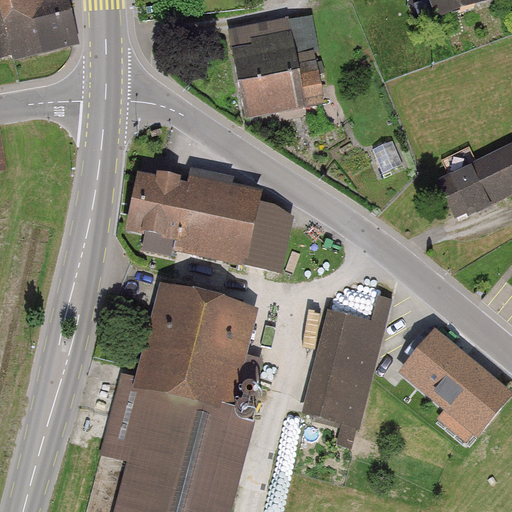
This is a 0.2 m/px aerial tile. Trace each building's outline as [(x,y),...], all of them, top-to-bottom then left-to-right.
[(0,0),(0,61),(81,46),(72,0),(0,0)] [(433,0),(441,22),(500,2),(499,0),(433,0)] [(240,35),(256,124),(310,115),(293,25),(240,35)] [(511,147),(440,182),(456,216),(468,211),(471,217),(497,204),(496,202),(511,194),(511,147)] [(159,187),(142,183),(132,229),(203,245),(200,256),(271,271),(283,216),(277,211),(228,200),(231,185),(192,177),(188,193),(175,190),(177,184),(160,181),(159,187)] [(236,511),(258,425),(237,420),(262,313),(162,289),(139,384),(123,380),(105,459),(130,465),(119,511),(236,511)] [(331,312),(306,416),(363,430),(394,302),(382,299),(377,323),(331,312)] [(511,396),(511,392),(437,330),(401,373),(478,437),(511,396)]
